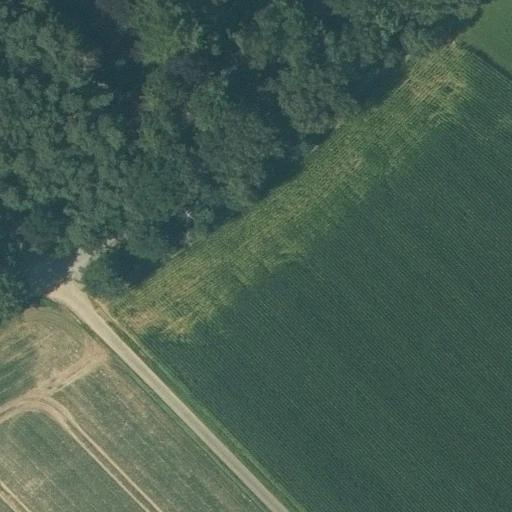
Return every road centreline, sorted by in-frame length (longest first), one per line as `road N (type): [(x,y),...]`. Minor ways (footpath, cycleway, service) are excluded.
road 1 (unclassified): [(413,0),(214,166),(46,270)]
road 2 (unclassified): [(281,511),(46,270)]
